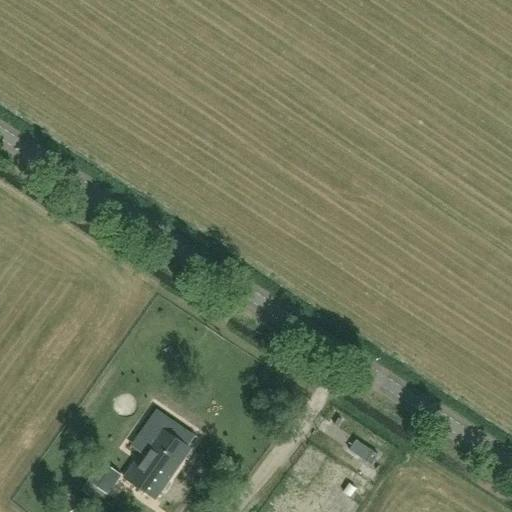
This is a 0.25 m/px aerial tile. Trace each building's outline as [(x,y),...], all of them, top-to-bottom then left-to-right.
[(155,499),(190,449),(159,428),(124,478),(155,499)] [(322,433),(317,443),(334,452),(339,442),(322,433)] [(371,465),(378,454),(356,440),(349,450),(371,465)] [(294,479),(310,487),(328,455),(312,446),(294,479)] [(88,483),(106,497),(122,476),(104,462),(88,483)]
